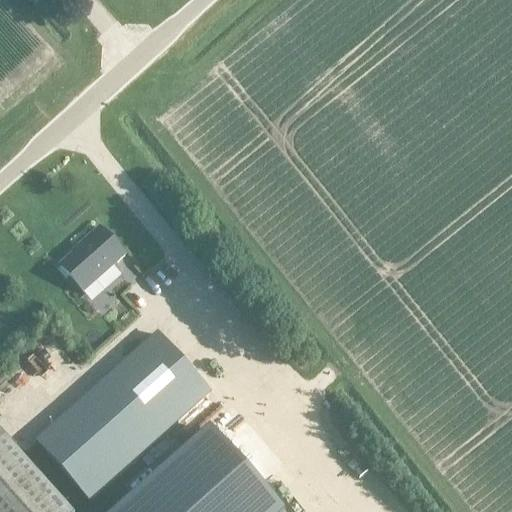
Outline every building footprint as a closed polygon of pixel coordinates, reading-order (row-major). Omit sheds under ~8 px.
[(192,224),(188,219),(182,224),(186,229),(192,224)] [(84,296),(125,257),(99,230),(71,257),(72,258),(60,271),(84,296)] [(89,504),(209,397),(156,337),(36,444),(89,504)] [(60,356),(3,407),(13,419),(31,403),(42,416),(82,380),(60,356)] [(2,381),(4,393),(17,391),(15,378),(2,381)] [(280,511),(210,432),(119,511),(280,511)] [(68,511),(0,435),(0,511),(68,511)]
